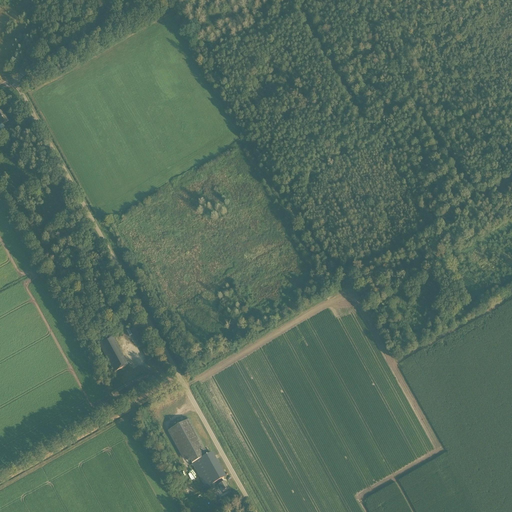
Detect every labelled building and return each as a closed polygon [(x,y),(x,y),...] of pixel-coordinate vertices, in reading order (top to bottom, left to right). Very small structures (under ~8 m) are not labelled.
[(2,125),(4,124),(9,122),(3,111),(0,112),(0,121),(2,124),(2,125)] [(139,326),(131,330),(134,336),(141,332),(139,326)] [(127,365),(112,337),(99,345),(114,373),(127,365)] [(147,342),(140,346),(148,361),(156,357),(147,342)] [(142,376),(112,393),(115,399),(145,382),(142,376)] [(190,459),(206,488),(206,489),(208,492),(208,493),(217,488),(216,487),(219,485),(223,493),(229,489),(225,482),(224,483),(222,479),(224,478),(211,453),(208,455),(188,420),(168,431),(185,462),(190,459)]
